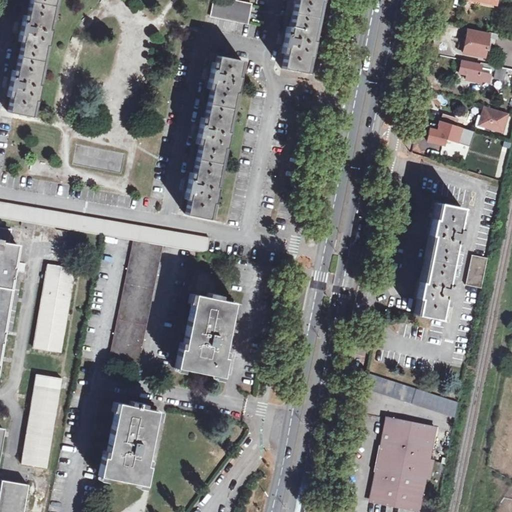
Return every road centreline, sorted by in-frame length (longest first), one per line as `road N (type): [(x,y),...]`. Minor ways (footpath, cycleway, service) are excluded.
road 1 (residential): [(164,221),(203,38),(267,52),(278,0)]
road 2 (primary): [(325,252),(271,511)]
road 3 (primary): [(299,511),(338,305)]
road 4 (residential): [(362,294),(402,283),(421,178),(389,161)]
road 5 (residential): [(319,511),(353,337)]
road 6 (primary): [(338,305),(373,136)]
road 7 (residential): [(164,221),(0,192)]
road 8 (residential): [(332,99),(297,246)]
road 9 (primary): [(373,136),(400,0)]
road 10 (residential): [(362,294),(389,161)]
road 11 (residential): [(297,246),(164,221)]
road 12 (primary): [(376,0),(350,127)]
road 13 (primary): [(350,127),(325,252)]
road 14 (residential): [(396,121),(421,0)]
